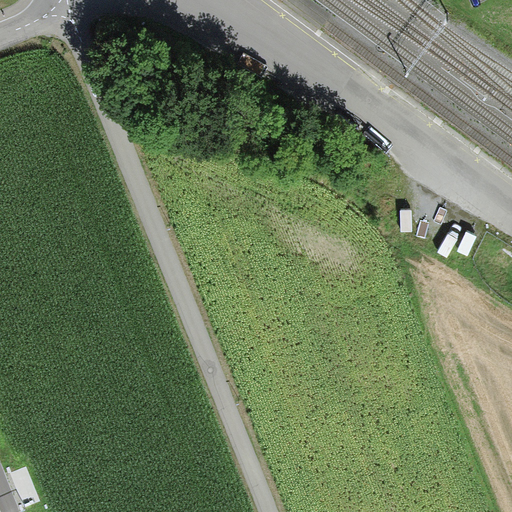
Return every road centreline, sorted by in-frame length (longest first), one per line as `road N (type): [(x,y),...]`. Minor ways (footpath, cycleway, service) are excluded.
road 1 (residential): [(63,7),(135,170),(266,511)]
road 2 (residential): [(193,0),(248,26),(511,201)]
